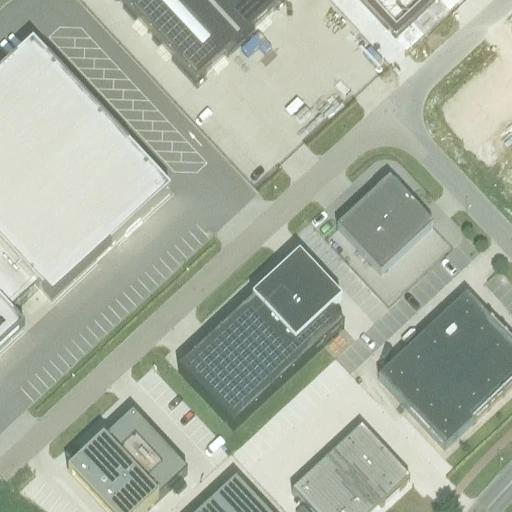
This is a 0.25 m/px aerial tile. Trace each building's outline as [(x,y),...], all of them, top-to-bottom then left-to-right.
[(119,0),(196,82),(284,0),(119,0)] [(358,0),(395,39),(437,0),(358,0)] [(0,352),(24,331),(17,324),(10,316),(23,304),(37,291),(44,299),(51,306),(110,250),(169,194),(138,161),(85,105),(32,49),(0,79),(0,352)] [(362,206),(336,231),(347,242),(358,254),(386,228),(410,206),(399,194),(388,182),(362,206)] [(386,228),(358,254),(369,266),(380,278),(406,253),(432,229),(421,217),(410,206),(386,228)] [(262,294),(177,373),(232,432),(344,329),(330,315),(288,270),(262,294)] [(378,380),(444,451),(511,388),(511,346),(466,298),(378,380)] [(131,418),(70,474),(117,511),(147,511),(185,477),(131,418)] [(333,458),(340,466),(334,471),(372,511),(377,507),(381,511),(410,485),(361,432),(333,458)] [(334,471),(329,476),(321,468),(293,494),(309,511),(371,511),(372,511),(334,471)] [(213,503),(203,511),(262,511),(235,483),(213,503)]
